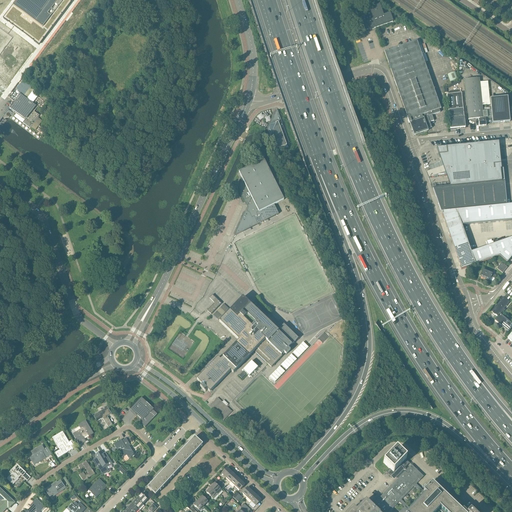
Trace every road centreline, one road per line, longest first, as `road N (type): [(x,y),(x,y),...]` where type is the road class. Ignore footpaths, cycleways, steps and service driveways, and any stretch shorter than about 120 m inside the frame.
road 1 (motorway): [(474,384),(382,230),(296,0)]
road 2 (motorway): [(336,195),(429,370),(506,465)]
road 3 (motorway): [(336,195),(367,316),(368,357),(351,404),(294,472)]
road 4 (tertiary): [(129,343),(248,99)]
road 5 (motorway): [(302,480),(354,427),(403,410),(434,416),(506,465)]
road 6 (motorway): [(268,0),(336,195)]
road 7 (unclassified): [(115,345),(80,319),(42,219),(0,183)]
road 8 (secondary): [(279,476),(259,468),(136,360)]
road 9 (residential): [(18,511),(46,474),(123,429),(159,453)]
road 10 (tertiary): [(454,273),(408,143)]
road 11 (secondary): [(0,438),(111,361)]
